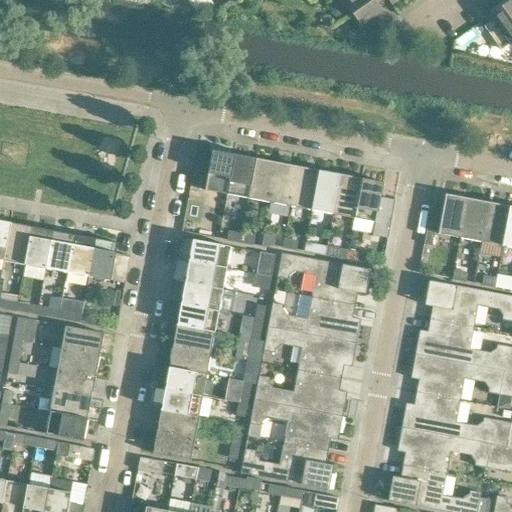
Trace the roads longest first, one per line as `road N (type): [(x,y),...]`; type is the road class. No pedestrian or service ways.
road 1 (residential): [(107,511),(184,108)]
road 2 (residential): [(354,511),(422,153)]
road 3 (residential): [(422,153),(184,108)]
road 4 (residential): [(184,108),(0,73)]
